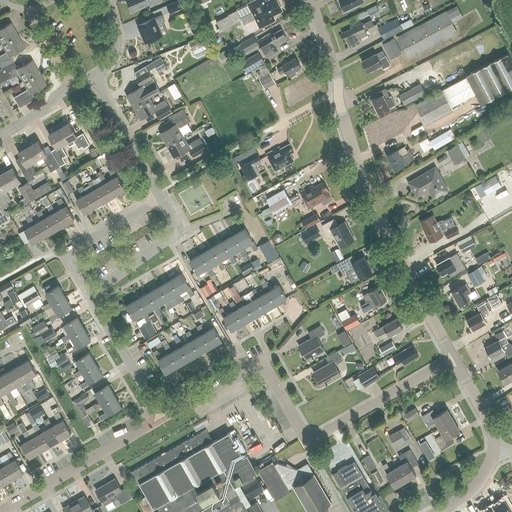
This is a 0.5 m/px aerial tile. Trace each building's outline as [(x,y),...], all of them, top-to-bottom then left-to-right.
[(127,0),(132,12),(151,3),(150,0),(127,0)] [(259,28),(276,20),(274,15),(283,11),(277,0),(266,0),(252,0),(247,3),(248,3),(237,9),(241,17),(251,12),(259,28)] [(339,0),(345,11),(364,2),(362,0),(339,0)] [(181,8),(178,1),(167,5),(170,13),(181,8)] [(463,16),(457,5),(446,10),(447,11),(397,37),(409,59),(458,32),(452,22),(463,16)] [(358,20),(370,14),(368,10),(360,14),(357,18),(358,20)] [(220,29),(234,22),(233,21),(230,13),(227,15),(228,16),(216,21),(220,29)] [(154,19),(154,18),(138,25),(146,43),(161,36),(157,25),(165,21),(162,15),(154,19)] [(384,39),(403,30),(397,18),(379,28),(384,39)] [(363,25),(361,21),(351,26),(352,28),(342,33),(346,40),(350,48),(360,44),(358,40),(367,35),(365,30),(374,26),(371,21),(363,25)] [(0,41),(2,44),(18,35),(11,23),(0,28),(0,41)] [(204,34),(201,29),(193,33),(195,38),(204,34)] [(264,51),(267,56),(277,51),(274,46),(282,41),(281,39),(285,37),(281,29),(274,34),(273,32),(264,36),(265,37),(258,40),(264,51)] [(25,47),(18,35),(2,44),(6,52),(0,55),(0,67),(1,69),(13,62),(10,55),(25,47)] [(259,44),(254,36),(242,42),(247,51),(259,44)] [(401,53),(393,38),(383,44),(391,59),(401,53)] [(189,43),(193,51),(202,46),(198,39),(189,43)] [(225,50),(216,55),(219,61),(228,56),(225,50)] [(368,72),(381,65),(383,69),(390,65),(383,50),(376,54),(375,54),(362,61),(368,72)] [(265,63),(259,53),(241,63),(247,73),(265,63)] [(511,60),(508,54),(466,76),(467,77),(443,90),(415,105),(426,124),(454,109),(452,106),(476,94),(481,104),(511,87),(511,60)] [(161,57),(145,67),(147,70),(163,61),(161,57)] [(301,68),(296,58),(282,65),(283,66),(277,69),(280,74),(286,71),(288,75),(289,74),(290,77),(296,74),(294,71),(301,68)] [(13,62),(1,69),(0,69),(0,83),(18,73),(23,81),(39,72),(32,60),(17,68),(13,62)] [(126,96),(133,108),(149,98),(160,92),(148,71),(147,70),(145,67),(145,66),(135,73),(136,77),(137,78),(136,79),(141,87),(126,96)] [(258,74),(265,89),(276,83),(267,67),(257,72),(258,74)] [(449,82),(441,68),(418,80),(420,84),(399,95),(405,105),(426,94),(449,82)] [(27,89),(13,97),(19,108),(35,99),(31,93),(46,84),(39,72),(23,81),(27,89)] [(176,82),(169,86),(176,98),(183,95),(176,82)] [(390,97),(385,89),(378,92),(380,96),(372,100),(379,114),(390,108),(396,105),(391,96),(390,97)] [(149,98),(133,108),(140,120),(155,111),(160,119),(172,112),(165,100),(154,106),(149,98)] [(170,117),(175,125),(160,134),(167,146),(183,136),(178,128),(190,122),(183,109),(170,117)] [(61,123),(57,125),(67,143),(69,146),(74,143),(78,149),(82,147),(83,149),(90,145),(83,133),(77,137),(69,123),(63,126),(61,123)] [(61,146),(67,143),(57,125),(52,128),(54,131),(49,135),(57,150),(52,153),(60,167),(66,163),(63,158),(67,156),(61,146)] [(205,131),(208,136),(215,133),(212,127),(205,131)] [(492,138),(486,127),(477,132),(484,143),(492,138)] [(452,139),(447,131),(430,141),(434,149),(452,139)] [(188,144),(183,136),(167,146),(174,158),(176,157),(176,158),(178,158),(185,154),(185,153),(184,152),(189,149),(193,157),(206,149),(199,138),(188,144)] [(30,141),(26,143),(36,161),(42,157),(48,167),(51,172),(55,170),(60,167),(52,153),(47,156),(38,141),(32,144),(30,141)] [(34,179),(32,176),(36,174),(31,164),(36,161),(26,143),(22,146),(24,149),(18,153),(27,168),(22,170),(21,170),(28,182),(34,179)] [(293,152),(289,144),(280,149),(279,147),(266,154),(275,171),(293,161),(290,154),(293,152)] [(447,150),(455,164),(465,158),(457,144),(447,150)] [(255,147),(232,158),(235,163),(238,162),(257,152),(255,147)] [(395,170),(405,164),(412,160),(404,147),(397,151),(397,150),(387,156),(395,170)] [(89,150),(93,157),(97,155),(93,148),(89,150)] [(238,162),(248,180),(260,174),(255,165),(262,162),(261,159),(257,152),(238,162)] [(106,156),(112,166),(118,163),(112,153),(106,156)] [(504,174),(511,169),(511,163),(501,169),(504,174)] [(37,197),(31,187),(28,182),(23,185),(13,167),(7,171),(5,167),(1,170),(11,187),(17,184),(27,202),(37,197)] [(447,190),(435,167),(409,182),(417,196),(430,188),(435,197),(447,190)] [(117,176),(113,168),(108,171),(113,179),(107,182),(115,196),(126,190),(118,176),(117,176)] [(0,191),(1,194),(0,194),(0,203),(1,206),(3,209),(9,205),(7,202),(11,200),(5,190),(11,187),(1,170),(0,169),(0,191)] [(103,184),(97,188),(105,202),(115,196),(107,182),(103,174),(98,177),(103,184)] [(481,183),(487,194),(501,186),(495,175),(481,183)] [(253,197),(262,192),(255,179),(246,184),(253,197)] [(105,202),(97,188),(92,180),(89,182),(88,183),(93,190),(87,194),(95,208),(105,202)] [(73,191),(67,181),(62,183),(68,194),(73,191)] [(52,189),(48,182),(34,191),(38,198),(52,189)] [(323,205),(331,200),(326,191),(328,190),(324,182),(314,187),(312,185),(300,192),(309,209),(321,202),(323,205)] [(84,214),(95,208),(87,194),(82,186),(78,188),(82,196),(76,200),(84,214)] [(274,214),(277,212),(279,213),(282,211),(282,209),(292,203),(284,189),(266,199),(274,214)] [(292,203),(300,199),(297,194),(290,199),(292,203)] [(40,199),(45,207),(51,203),(46,195),(40,199)] [(61,208),(56,212),(64,226),(74,220),(66,206),(61,198),(57,201),(61,208)] [(47,207),(51,214),(45,218),(54,232),(64,226),(56,212),(51,204),(47,207)] [(29,212),(25,206),(21,209),(26,218),(30,215),(29,212)] [(41,220),(35,224),(43,238),(54,232),(45,218),(41,210),(36,213),(41,220)] [(320,220),(316,214),(302,222),(305,228),(320,220)] [(420,221),(429,241),(446,234),(448,239),(459,233),(455,226),(446,230),(442,220),(436,223),(433,215),(420,221)] [(33,244),(43,238),(35,224),(31,216),(26,218),(31,226),(25,230),(33,244)] [(354,240),(345,222),(338,226),(334,219),(322,226),(327,235),(332,232),(340,247),(354,240)] [(301,234),(306,243),(321,235),(316,226),(301,234)] [(254,251),(258,249),(253,241),(252,242),(245,229),(235,235),(243,248),(250,244),(254,251)] [(235,235),(224,241),(232,254),(239,250),(243,258),(247,256),(243,248),(235,235)] [(476,246),(470,235),(457,242),(463,252),(476,246)] [(274,244),(271,239),(258,246),(267,262),(279,256),(272,245),(274,244)] [(221,260),(228,256),(232,264),(236,262),(232,254),(224,241),(213,247),(221,260)] [(225,268),(221,260),(213,247),(201,254),(210,267),(217,263),(221,270),(225,268)] [(344,258),(339,249),(337,249),(332,252),(331,254),(337,263),(344,258)] [(491,257),(487,251),(475,258),(479,264),(491,257)] [(214,275),(210,267),(201,254),(190,261),(197,274),(206,269),(211,277),(214,275)] [(449,273),(449,274),(452,275),(465,268),(457,254),(449,258),(436,265),(442,276),(448,272),(448,273),(449,273)] [(354,281),(360,278),(372,272),(374,270),(371,264),(368,265),(364,257),(355,262),(352,256),(337,264),(340,270),(342,274),(348,271),(354,281)] [(274,269),(275,268),(282,265),(280,261),(273,264),(271,265),(258,272),(260,276),(274,269)] [(304,261),(299,269),(306,273),(311,265),(304,261)] [(250,263),(243,266),(247,273),(254,269),(250,263)] [(337,264),(330,268),(333,273),(338,271),(340,270),(337,264)] [(467,274),(474,287),(485,281),(482,276),(486,274),(481,266),(467,274)] [(194,294),(190,286),(189,287),(181,274),(171,280),(179,293),(186,289),(190,297),(194,294)] [(183,301),(179,293),(171,280),(160,286),(168,299),(175,295),(179,303),(183,301)] [(0,287),(0,288),(3,294),(13,288),(10,282),(0,287)] [(274,306),(287,298),(279,285),(270,290),(266,282),(262,285),(266,292),(274,306)] [(470,300),(467,295),(470,293),(465,284),(451,292),(459,306),(470,300)] [(238,293),(233,285),(228,288),(233,296),(238,293)] [(45,293),(51,302),(43,307),(45,310),(53,306),(52,305),(65,297),(59,286),(45,293)] [(160,286),(149,293),(157,306),(164,302),(169,309),(172,307),(168,299),(160,286)] [(204,298),(209,294),(204,286),(199,289),(204,298)] [(366,303),(360,306),(364,313),(372,308),(387,300),(380,286),(368,293),(362,295),(366,303)] [(7,293),(13,304),(19,300),(13,289),(7,293)] [(255,289),(251,291),(256,299),(263,312),(274,306),(266,292),(259,297),(255,289)] [(36,290),(20,300),(25,307),(41,298),(36,290)] [(263,312),(256,299),(251,291),(240,297),(245,305),(252,318),(263,312)] [(146,312),(153,308),(158,316),(162,314),(157,306),(149,293),(138,299),(146,312)] [(237,303),(242,301),(238,293),(233,296),(237,303)] [(493,307),(502,303),(498,293),(488,297),(493,307)] [(212,310),(220,305),(216,299),(213,295),(206,299),(212,310)] [(340,296),(331,300),(339,315),(348,310),(340,296)] [(72,308),(65,297),(52,305),(53,306),(57,313),(49,317),(51,321),(59,317),(59,316),(72,308)] [(151,320),(146,312),(138,299),(126,306),(134,319),(142,314),(147,322),(151,320)] [(241,325),(252,318),(245,305),(238,309),(233,301),(229,304),(234,311),(241,325)] [(187,304),(191,311),(196,308),(192,302),(187,304)] [(483,319),(491,314),(485,303),(478,307),(481,313),(480,313),(466,320),(472,331),(486,324),(483,319)] [(231,330),(241,325),(234,311),(227,315),(222,308),(218,310),(223,318),(224,317),(231,330)] [(15,321),(12,316),(5,320),(0,312),(0,328),(6,325),(7,326),(15,321)] [(32,320),(29,314),(18,321),(22,326),(32,320)] [(350,317),(342,321),(346,330),(360,323),(355,314),(350,317)] [(62,338),(63,340),(64,342),(72,337),(71,336),(84,329),(77,317),(64,325),(69,334),(62,338)] [(386,332),(389,337),(403,329),(397,318),(383,326),(374,331),(377,337),(386,332)] [(145,339),(157,332),(150,321),(139,328),(145,339)] [(197,327),(201,335),(209,348),(221,341),(213,328),(205,333),(200,325),(197,327)] [(317,338),(325,334),(320,326),(308,333),(311,338),(298,346),(307,361),(324,351),(317,338)] [(55,334),(52,328),(41,334),(45,340),(55,334)] [(84,329),(71,336),(72,337),(76,344),(68,349),(70,353),(78,348),(78,347),(91,340),(84,329)] [(194,339),(190,331),(186,333),(190,341),(198,354),(209,348),(201,335),(194,339)] [(337,335),(343,346),(351,342),(344,331),(337,335)] [(490,358),(504,351),(501,346),(508,342),(502,331),(494,335),(497,341),(484,348),(490,358)] [(187,361),(198,354),(190,341),(183,345),(179,337),(175,340),(179,348),(187,361)] [(150,348),(160,342),(158,338),(147,344),(150,348)] [(379,348),(384,356),(397,349),(392,341),(379,348)] [(347,346),(351,352),(356,349),(353,343),(347,346)] [(164,346),(168,354),(176,367),(187,361),(179,348),(172,352),(168,344),(164,346)] [(413,359),(412,357),(418,354),(413,345),(406,349),(406,348),(393,355),(397,364),(400,363),(401,366),(404,364),(413,359)] [(161,358),(157,350),(153,352),(158,360),(159,360),(166,373),(176,367),(168,354),(161,358)] [(340,376),(334,365),(342,361),(337,351),(326,358),(329,363),(314,372),(322,386),(340,376)] [(59,366),(60,366),(69,360),(64,353),(55,359),(58,366),(59,366)] [(76,378),(83,373),(83,372),(96,365),(89,353),(76,361),(81,370),(73,374),(76,378)] [(55,359),(53,355),(46,359),(51,370),(58,366),(55,359)] [(18,367),(26,380),(31,388),(35,386),(30,378),(37,374),(29,360),(18,367)] [(72,366),(69,360),(60,366),(63,372),(72,366)] [(511,363),(498,371),(504,383),(511,378),(511,363)] [(82,389),(90,384),(90,383),(103,375),(96,365),(83,372),(83,373),(88,380),(80,385),(82,389)] [(365,387),(381,378),(373,366),(358,375),(365,387)] [(25,392),(20,384),(26,380),(18,367),(7,373),(16,386),(20,394),(25,392)] [(0,377),(0,383),(5,392),(10,400),(14,398),(10,390),(16,386),(7,373),(0,377)] [(0,407),(6,418),(11,416),(0,397),(0,395),(5,392),(0,383),(0,407)] [(108,385),(95,393),(100,401),(92,406),(95,410),(102,405),(102,404),(115,396),(108,385)] [(36,394),(40,400),(49,394),(45,388),(36,394)] [(83,404),(85,403),(81,396),(72,402),(76,408),(82,417),(89,413),(83,404)] [(121,407),(115,396),(102,404),(102,405),(107,412),(99,417),(101,420),(109,416),(108,415),(121,407)] [(26,412),(32,421),(46,412),(40,403),(26,412)] [(58,406),(51,410),(52,411),(54,415),(58,412),(61,411),(58,406)] [(405,413),(409,421),(419,415),(415,407),(405,413)] [(439,428),(453,420),(447,410),(436,416),(432,410),(421,417),(428,427),(435,422),(439,428)] [(59,423),(52,426),(61,440),(71,434),(63,420),(58,412),(54,415),(59,423)] [(88,427),(93,423),(88,414),(82,418),(88,427)] [(50,446),(61,440),(52,426),(48,418),(44,421),(48,429),(42,432),(50,446)] [(459,431),(453,420),(439,428),(442,434),(435,439),(441,450),(453,443),(450,436),(459,431)] [(18,425),(20,428),(27,441),(21,444),(29,458),(40,452),(32,438),(27,431),(22,423),(18,425)] [(38,435),(32,438),(40,452),(50,446),(42,432),(37,425),(33,427),(38,435)] [(10,440),(4,430),(0,432),(0,438),(3,444),(10,440)] [(206,430),(130,473),(138,487),(141,486),(146,495),(138,500),(145,511),(146,511),(157,505),(161,511),(249,511),(246,507),(234,485),(239,483),(258,473),(247,455),(244,457),(229,432),(213,442),(206,430)] [(405,441),(398,430),(389,436),(395,447),(405,441)] [(429,448),(423,451),(427,458),(433,454),(430,448),(429,448)] [(403,464),(397,467),(405,481),(416,475),(410,466),(417,462),(410,449),(398,456),(403,464)] [(11,462),(5,466),(13,479),(23,473),(15,459),(15,460),(10,452),(6,454),(11,462)] [(266,465),(258,469),(259,470),(264,478),(276,500),(290,492),(289,489),(294,486),(298,493),(297,494),(299,493),(302,500),(301,501),(302,501),(303,501),(307,507),(305,508),(306,509),(307,508),(309,511),(327,511),(329,511),(326,507),(330,504),(332,503),(331,502),(330,503),(326,497),(328,496),(327,495),(326,496),(322,490),(324,489),(323,488),(322,489),(318,482),(319,482),(319,481),(318,482),(313,474),(314,474),(308,463),(301,467),(301,468),(297,469),(278,463),(275,465),(273,462),(273,461),(276,459),(274,455),(264,461),(266,465)] [(363,459),(369,471),(375,467),(369,455),(363,459)] [(0,467),(0,468),(0,481),(2,486),(13,479),(5,466),(0,457),(0,467)] [(354,461),(333,474),(355,511),(382,511),(384,511),(380,504),(376,497),(378,496),(376,492),(373,493),(354,461)] [(405,481),(397,467),(391,471),(386,463),(382,466),(387,473),(386,474),(395,488),(405,481)] [(377,485),(382,482),(376,471),(371,474),(377,485)] [(243,485),(250,498),(263,491),(255,477),(243,485)] [(115,479),(96,490),(105,506),(118,498),(121,504),(133,497),(127,486),(121,490),(115,479)] [(239,483),(234,485),(246,507),(251,504),(239,483)] [(84,496),(74,502),(79,511),(100,511),(98,507),(97,507),(98,508),(92,511),(84,496)] [(511,511),(504,500),(492,507),(495,511),(511,511)] [(79,511),(74,502),(63,508),(65,511),(79,511)] [(251,511),(262,511),(257,502),(248,507),(251,511)]
